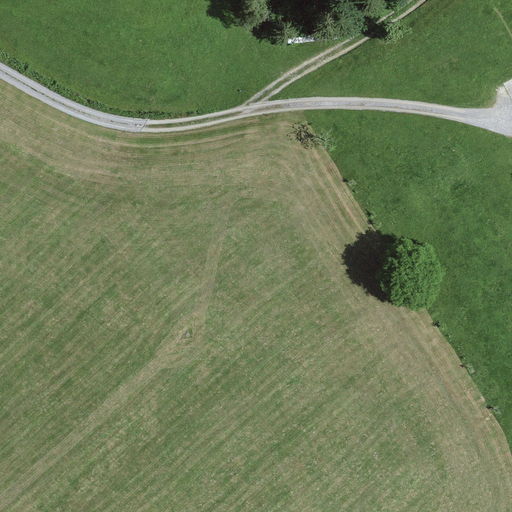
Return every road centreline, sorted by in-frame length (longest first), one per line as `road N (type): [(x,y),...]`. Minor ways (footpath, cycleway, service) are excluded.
road 1 (track): [(0,69),(83,112),(128,124),(383,104),(511,126)]
road 2 (track): [(417,0),(272,87),(245,112)]
